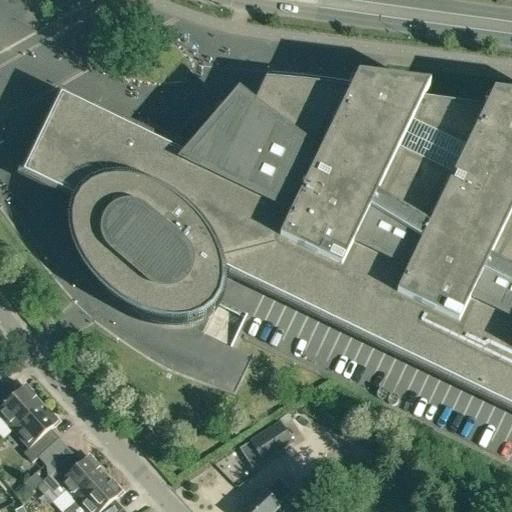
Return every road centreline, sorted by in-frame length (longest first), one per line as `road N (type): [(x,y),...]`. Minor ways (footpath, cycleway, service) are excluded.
road 1 (secondary): [(219,0),(511,37)]
road 2 (residential): [(175,511),(0,313)]
road 3 (secondary): [(511,17),(384,0)]
